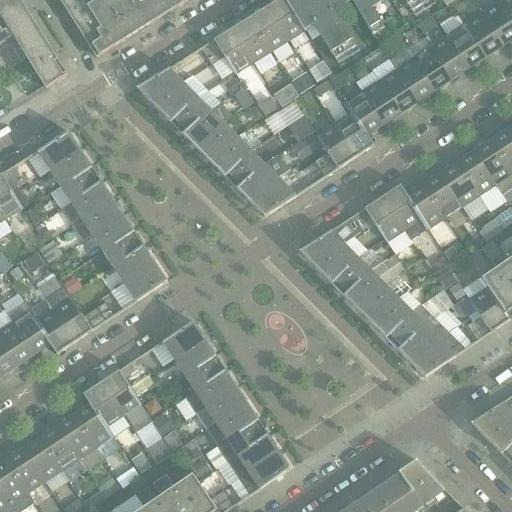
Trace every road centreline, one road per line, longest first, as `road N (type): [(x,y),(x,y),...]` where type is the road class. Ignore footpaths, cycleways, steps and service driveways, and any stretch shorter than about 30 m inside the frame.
road 1 (residential): [(511,85),(0,421)]
road 2 (residential): [(237,0),(0,148)]
road 3 (residential): [(418,420),(283,511)]
road 4 (residential): [(509,511),(418,420)]
